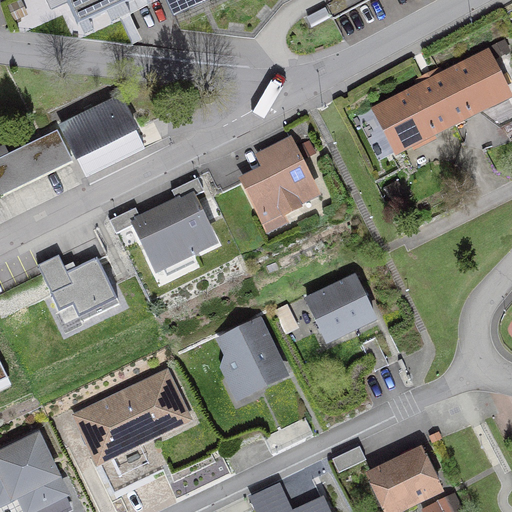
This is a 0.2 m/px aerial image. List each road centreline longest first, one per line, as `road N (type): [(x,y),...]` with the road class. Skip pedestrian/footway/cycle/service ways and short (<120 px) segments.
road 1 (residential): [(484,366),(185,511)]
road 2 (residential): [(289,88),(213,135),(0,236)]
road 3 (residential): [(0,45),(289,88)]
road 4 (residential): [(463,0),(289,88)]
road 5 (residential): [(400,243),(511,192)]
